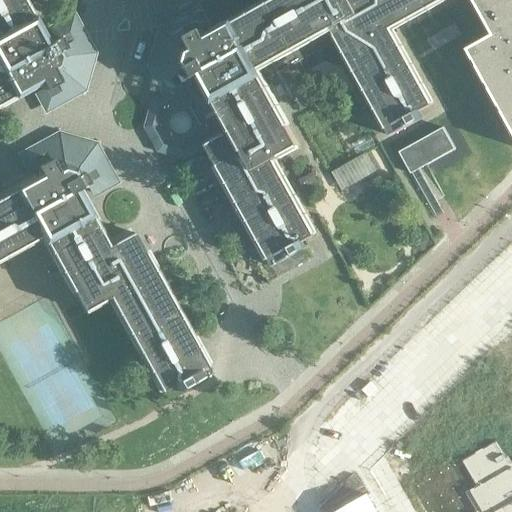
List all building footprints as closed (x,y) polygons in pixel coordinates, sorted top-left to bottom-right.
[(0,0),(0,113),(37,93),(47,112),(84,91),(96,52),(75,13),(41,33),(22,0),(0,0)] [(209,148),(210,149),(276,266),(307,249),(304,243),(317,236),(274,160),(300,146),(258,71),(331,30),(391,137),(424,118),(421,112),(433,104),(391,30),(444,0),(276,0),(214,35),(199,8),(162,29),(150,68),(164,94),(153,100),(146,124),(160,150),(189,159),(209,148)] [(511,0),(473,0),(492,35),(467,49),(506,119),(511,130),(511,0)] [(443,128),(399,152),(411,174),(416,171),(423,168),(427,165),(456,149),(443,128)] [(0,260),(43,236),(85,311),(109,298),(161,392),(174,385),(178,391),(211,373),(133,233),(110,246),(88,207),(116,192),(92,149),(56,139),(15,161),(28,185),(0,200),(0,260)] [(368,150),(333,169),(344,188),(379,169),(368,150)] [(146,203),(151,212),(159,207),(155,200),(154,199),(146,203)] [(477,486),(462,460),(496,441),(505,457),(508,456),(511,462),(511,448),(504,453),(496,438),(414,486),(419,495),(412,499),(420,511),(477,511),(466,493),(477,486)] [(496,441),(462,460),(477,486),(466,493),(477,511),(504,511),(503,509),(511,503),(511,466),(511,462),(508,456),(505,457),(496,441)] [(259,451),(238,463),(243,470),(263,458),(259,451)] [(276,511),(263,489),(135,511),(276,511)] [(376,511),(367,495),(337,511),(376,511)]
